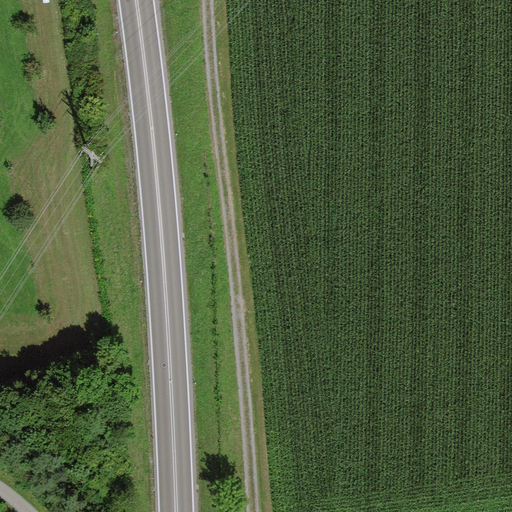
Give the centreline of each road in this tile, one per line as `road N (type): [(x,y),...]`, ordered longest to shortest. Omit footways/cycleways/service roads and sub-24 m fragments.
road 1 (track): [(241,511),(199,0)]
road 2 (trunk): [(135,0),(157,209),(174,511)]
